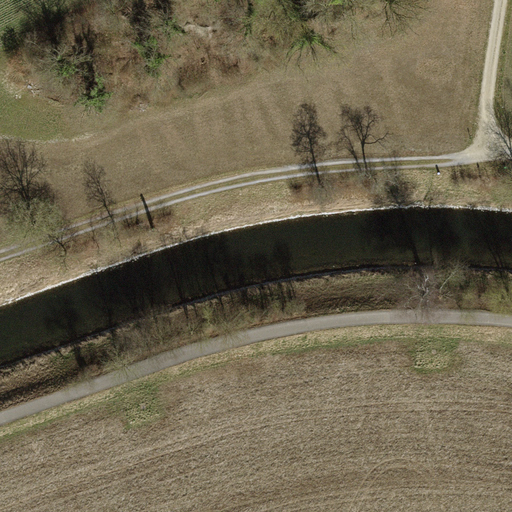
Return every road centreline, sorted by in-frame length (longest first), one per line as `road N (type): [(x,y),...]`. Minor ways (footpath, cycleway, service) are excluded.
road 1 (track): [(0,419),(257,334),(337,320),(511,322)]
road 2 (track): [(0,257),(262,175),(511,155)]
road 3 (track): [(502,0),(487,108),(492,156)]
